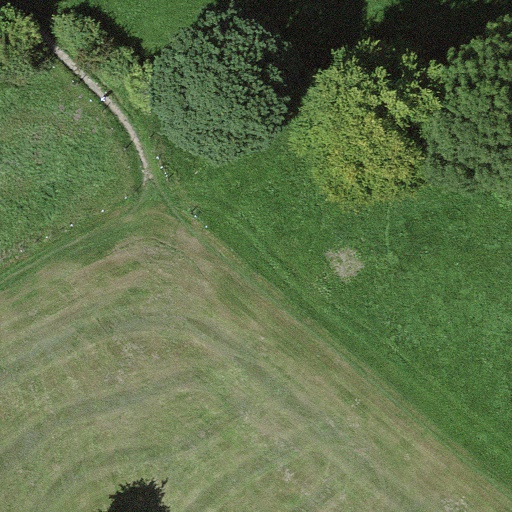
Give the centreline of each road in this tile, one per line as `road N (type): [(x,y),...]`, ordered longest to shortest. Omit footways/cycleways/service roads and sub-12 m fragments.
road 1 (track): [(511,498),(158,205)]
road 2 (track): [(158,205),(132,137),(70,61),(3,0)]
road 3 (track): [(0,292),(158,205)]
